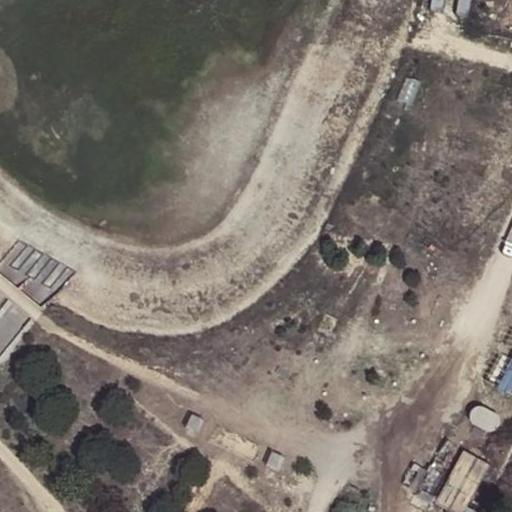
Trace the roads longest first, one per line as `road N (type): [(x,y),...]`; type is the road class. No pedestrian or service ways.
road 1 (track): [(511,242),(420,430),(400,511)]
road 2 (track): [(0,279),(148,374),(248,421)]
road 3 (track): [(248,421),(352,453),(420,430)]
